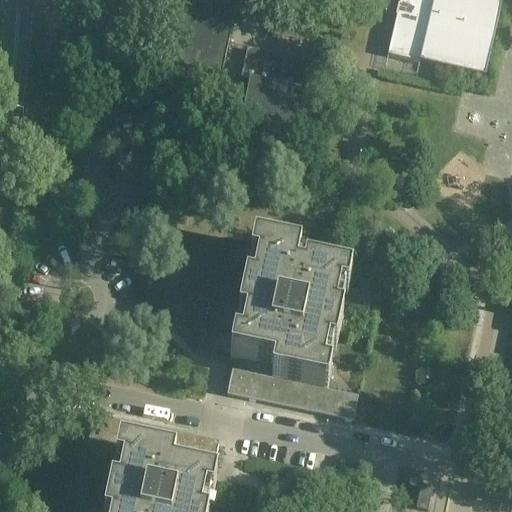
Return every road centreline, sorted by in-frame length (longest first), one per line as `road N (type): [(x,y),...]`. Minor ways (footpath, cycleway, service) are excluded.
road 1 (residential): [(377,511),(388,460),(211,412),(60,383)]
road 2 (residential): [(109,206),(134,204),(155,175),(150,151),(132,135),(107,133),(87,147),(82,183),(98,201)]
road 3 (residential): [(89,264),(51,264),(29,295),(42,331),(66,341)]
road 4 (tertiary): [(0,133),(17,0)]
